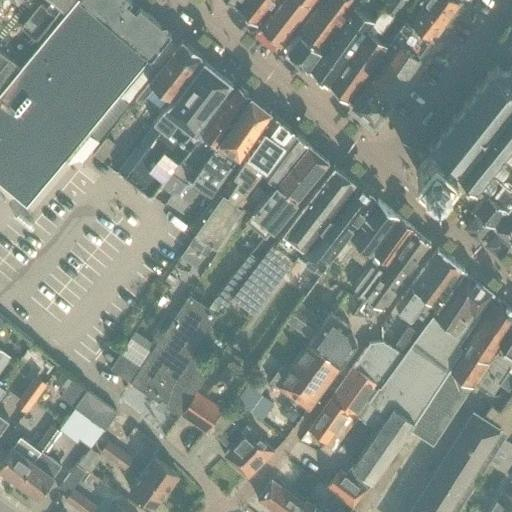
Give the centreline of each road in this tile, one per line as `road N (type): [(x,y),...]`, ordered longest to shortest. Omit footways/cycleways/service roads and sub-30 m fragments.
road 1 (unclassified): [(182,0),(384,170)]
road 2 (residential): [(384,170),(510,0)]
